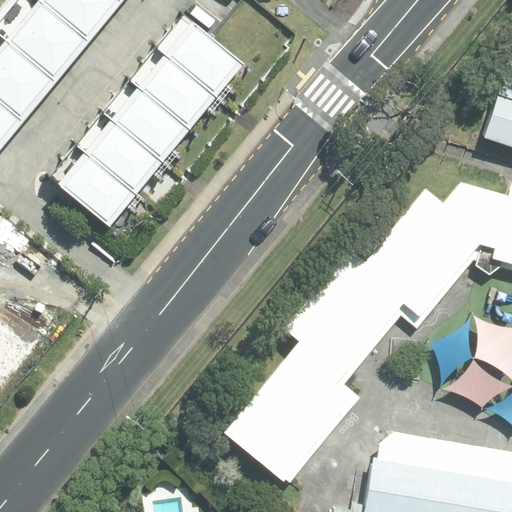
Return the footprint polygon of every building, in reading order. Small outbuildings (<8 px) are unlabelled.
[(19,0),(0,23),(0,145),(120,0),(19,0)] [(115,217),(251,50),(198,7),(61,173),(115,217)] [(511,75),(493,70),(476,126),(511,137),(511,75)] [(511,180),(454,165),(226,417),(284,461),(477,230),(511,243),(511,180)] [(511,511),(511,477),(355,453),(349,492),(322,488),(318,511),(511,511)]
